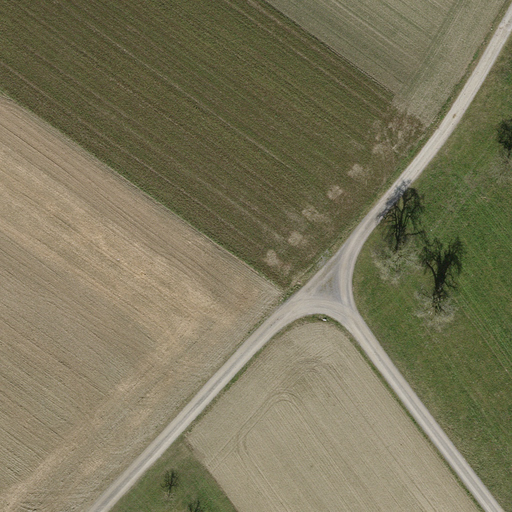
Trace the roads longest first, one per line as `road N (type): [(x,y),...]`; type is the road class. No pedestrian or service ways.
road 1 (track): [(511,21),(434,149),(309,293)]
road 2 (track): [(309,293),(97,511)]
road 3 (track): [(309,293),(345,313),(497,511)]
